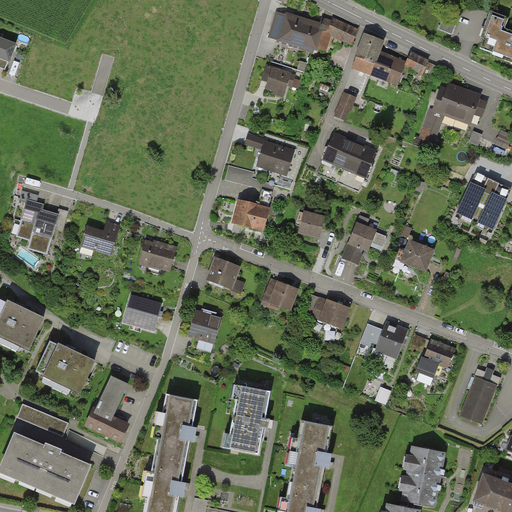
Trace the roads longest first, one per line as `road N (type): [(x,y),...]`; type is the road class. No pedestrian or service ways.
road 1 (residential): [(511,356),(203,238)]
road 2 (residential): [(203,238),(158,380),(103,511)]
road 3 (residential): [(266,0),(203,238)]
road 4 (tertiary): [(324,0),(511,89)]
road 5 (residential): [(203,238),(18,178)]
